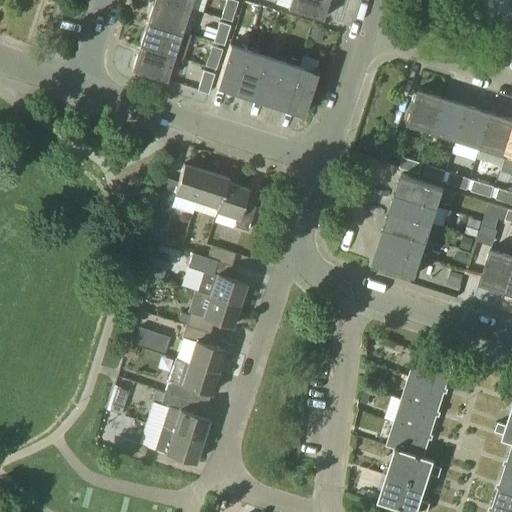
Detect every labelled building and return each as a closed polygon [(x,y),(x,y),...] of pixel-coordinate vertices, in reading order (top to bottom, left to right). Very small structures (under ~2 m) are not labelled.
[(182,32),(189,8),(166,0),(153,0),(147,20),(182,32)] [(238,1),(233,0),(226,0),(221,18),(231,21),(238,1)] [(322,19),(328,0),(290,0),(288,8),(322,19)] [(191,35),(182,32),(147,20),(139,45),(174,56),(174,55),(183,58),(191,35)] [(203,38),(213,42),(224,45),(230,25),(219,22),(216,34),(206,31),(203,38)] [(247,50),(231,45),(231,44),(230,44),(216,87),(234,92),(247,50)] [(166,80),(174,56),(139,45),(131,70),(166,80)] [(222,49),(212,46),(205,66),(216,69),(222,49)] [(265,56),(247,50),(234,92),(251,98),(265,56)] [(282,61),(265,56),(251,98),(268,103),(282,61)] [(299,67),(282,61),(268,103),(285,109),(299,67)] [(299,67),(285,109),(303,115),(317,72),(316,72),(315,72),(299,67)] [(197,90),(208,93),(214,74),(204,71),(197,90)] [(433,131),(443,97),(419,89),(408,123),(433,131)] [(457,139),(467,104),(443,97),(433,131),(457,139)] [(481,147),(491,112),(467,104),(457,139),(481,147)] [(505,154),(511,131),(511,118),(491,112),(481,147),(505,154)] [(511,131),(505,154),(505,155),(502,166),(511,169),(511,131)] [(403,156),(400,166),(419,173),(423,162),(403,156)] [(196,200),(206,171),(184,164),(178,182),(166,178),(159,202),(171,206),(192,213),(197,200),(196,200)] [(427,164),(424,174),(443,180),(446,170),(427,164)] [(206,171),(196,200),(197,200),(217,206),(218,207),(226,182),(228,182),(229,178),(206,171)] [(451,172),(448,182),(467,188),(470,178),(451,172)] [(396,191),(438,205),(443,188),(444,188),(444,187),(402,173),(396,191)] [(475,179),(472,190),(491,196),(494,186),(475,179)] [(218,207),(217,206),(215,210),(238,217),(235,227),(248,231),(255,207),(244,203),(249,189),(228,182),(226,182),(218,207)] [(511,191),(500,187),(496,198),(511,202),(511,191)] [(390,208),(432,222),(438,205),(396,191),(390,208)] [(482,221),(481,224),(495,229),(499,216),(506,218),(509,208),(489,202),(482,221)] [(385,225),(427,239),(432,222),(390,208),(385,225)] [(464,232),(478,236),(481,224),(482,221),(469,217),(464,232)] [(379,242),(421,256),(427,239),(385,225),(379,242)] [(373,260),(416,274),(417,273),(416,273),(421,256),(379,242),(373,260)] [(208,258),(232,265),(236,253),(211,245),(208,258)] [(504,291),(511,266),(511,255),(490,248),(479,283),(504,291)] [(228,277),(232,265),(208,258),(197,291),(210,295),(210,296),(239,305),(246,283),(228,277)] [(154,266),(151,274),(163,278),(165,270),(154,266)] [(232,327),(239,305),(210,296),(203,317),(190,313),(186,325),(210,333),(214,321),(232,327)] [(189,363),(218,372),(225,350),(207,344),(210,333),(186,325),(182,338),(176,359),(189,363)] [(149,334),(137,330),(134,341),(145,345),(149,334)] [(446,386),(454,363),(417,351),(409,374),(446,386)] [(210,394),(218,372),(189,363),(176,359),(165,392),(189,400),(193,388),(210,394)] [(439,410),(446,386),(409,374),(402,398),(439,410)] [(112,400),(124,404),(128,390),(117,387),(112,400)] [(165,392),(165,393),(156,390),(152,401),(168,406),(161,428),(202,441),(209,418),(185,411),(189,400),(165,392)] [(431,433),(439,410),(402,398),(394,421),(431,433)] [(502,438),(511,441),(511,411),(507,424),(498,422),(495,431),(504,434),(502,438)] [(386,445),(395,448),(424,457),(424,456),(431,433),(394,421),(386,445)] [(195,463),(202,441),(161,428),(154,449),(166,453),(195,463)] [(119,451),(143,459),(147,446),(123,439),(119,451)] [(435,459),(424,456),(424,457),(395,448),(391,460),(394,461),(390,474),(387,473),(387,474),(426,487),(430,474),(439,476),(442,467),(433,464),(435,459)] [(511,492),(511,466),(506,464),(498,488),(511,492)] [(385,489),(382,488),(378,501),(411,511),(417,511),(419,509),(427,511),(430,502),(422,500),(426,487),(387,474),(390,475),(385,489)] [(492,511),(511,511),(511,492),(498,488),(491,511),(492,511)]
